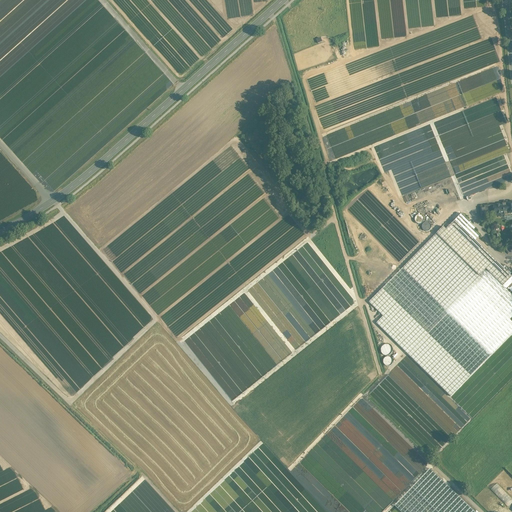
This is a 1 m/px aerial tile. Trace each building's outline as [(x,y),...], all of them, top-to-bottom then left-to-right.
[(383,172),(393,169),(392,167),(390,168),(388,164),(383,165),(382,162),(383,162),(381,158),(379,159),(383,172)] [(511,202),(493,205),(494,216),(511,213),(511,202)] [(493,205),(486,206),(487,216),(494,216),(493,205)] [(462,214),(455,220),(464,229),(470,222),(462,214)] [(443,227),(369,302),(383,316),(376,323),(451,396),(511,333),(511,321),(509,319),(511,316),(511,308),(508,304),(511,299),(511,294),(503,286),(511,276),(464,229),(455,220),(446,229),(443,227)] [(423,224),(425,230),(432,228),(430,222),(423,224)] [(392,352),(392,350),(392,348),(390,346),(389,344),(386,344),(384,345),(382,346),(381,348),(380,350),(381,352),(382,354),(384,355),(386,356),(389,355),(391,354),(392,352)] [(391,365),(393,363),(393,361),(392,359),(391,357),(389,356),(386,356),(384,357),(383,359),(383,362),(384,364),(385,365),(387,366),(390,366),(391,365)] [(475,511),(430,468),(394,506),(400,511),(475,511)] [(508,506),(511,502),(511,498),(497,484),(492,489),(508,506)] [(265,489),(262,490),(263,493),(265,492),(267,499),(270,498),(269,497),(271,496),(269,490),(266,491),(265,489)]
